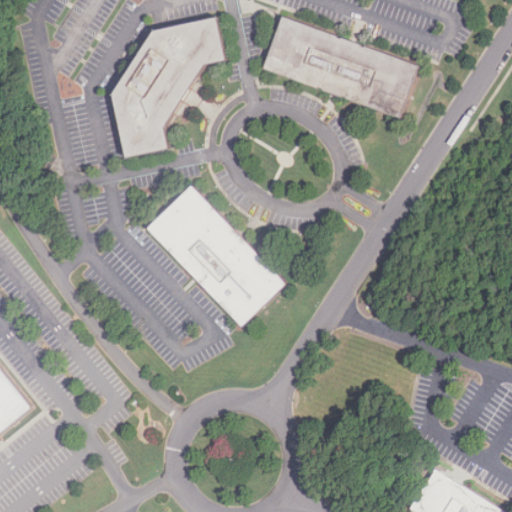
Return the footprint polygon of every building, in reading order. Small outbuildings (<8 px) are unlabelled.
[(271,68),(408,118),(426,67),(289,17),(271,68)] [(226,18),(235,60),(214,65),(174,128),(178,149),(136,159),(122,97),(163,32),(226,18)] [(200,186),(155,229),(250,327),(294,284),(200,186)] [(0,438),(35,407),(0,363),(0,438)] [(511,511),(511,507),(444,466),(420,505),(431,511),(511,511)]
